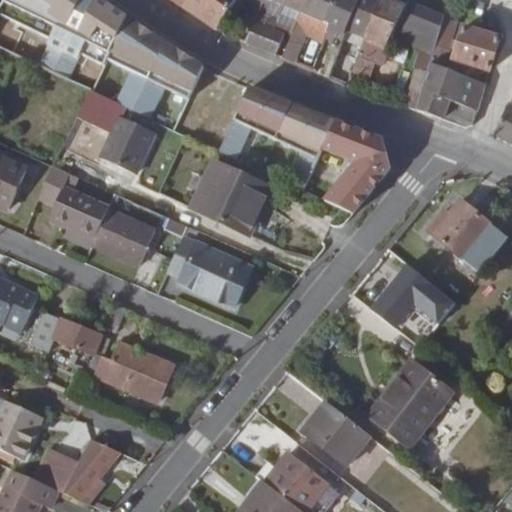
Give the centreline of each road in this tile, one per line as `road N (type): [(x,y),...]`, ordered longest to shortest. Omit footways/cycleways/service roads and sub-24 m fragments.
road 1 (tertiary): [(136,0),(213,52),(451,140)]
road 2 (residential): [(0,240),(267,358)]
road 3 (residential): [(451,140),(267,358)]
road 4 (residential): [(267,358),(140,511)]
road 5 (unknown): [(451,140),(479,127),(511,37)]
